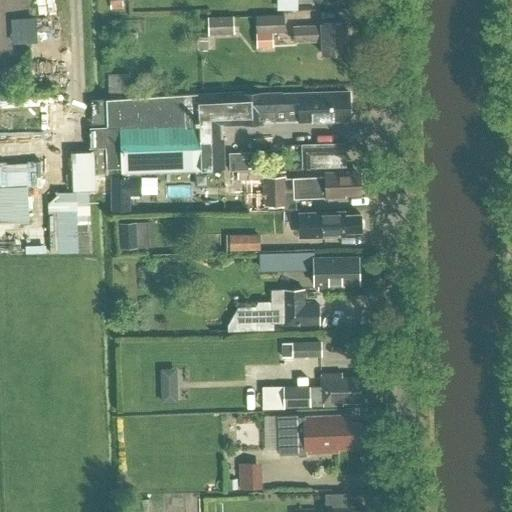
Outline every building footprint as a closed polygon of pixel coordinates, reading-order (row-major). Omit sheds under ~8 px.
[(284,15),(255,16),(256,33),(272,32),(285,32),(284,15)] [(207,16),(208,34),(234,33),(234,16),(207,16)] [(321,26),(293,27),(294,42),(322,41),(322,55),(347,54),(346,23),(321,24),(321,26)] [(272,32),(256,33),(256,48),(272,47),(272,32)] [(138,44),(128,45),(128,55),(138,54),(138,44)] [(222,171),(221,126),(349,121),(348,94),(242,98),(242,94),(106,99),(107,129),(120,128),(121,174),(200,172),(222,171)] [(93,101),(93,129),(105,129),(104,101),(93,101)] [(313,143),(301,144),(302,169),(314,168),(313,143)] [(107,147),(93,147),(94,175),(108,174),(107,147)] [(259,170),(258,152),(229,153),(229,171),(259,170)] [(0,219),(23,219),(22,163),(0,162),(0,219)] [(344,173),(325,174),(325,178),(286,179),(286,177),(263,177),(264,206),(284,206),(284,209),(296,209),(296,199),(325,199),(340,198),(340,195),(359,194),(359,176),(344,177),(344,173)] [(128,214),(127,181),(108,182),(109,215),(128,214)] [(343,214),(297,214),(298,238),(338,237),(338,233),(360,232),(360,228),(362,227),(362,222),(360,220),(360,216),(343,216),(343,214)] [(136,222),(118,223),(120,249),(137,248),(136,222)] [(260,234),(229,235),(230,251),(260,250),(260,234)] [(357,286),(357,258),(313,259),(313,286),(317,286),(317,291),(341,290),(341,286),(357,286)] [(303,305),(302,290),(280,291),(281,327),(318,326),(317,305),(303,305)] [(321,342),(281,343),(282,357),(321,356),(321,342)] [(320,376),(321,386),(262,387),(262,410),(284,410),(321,408),(341,408),(340,404),(364,403),(363,379),(340,380),(340,375),(320,376)] [(172,387),(161,387),(161,403),(178,403),(177,391),(172,387)] [(277,415),(278,456),(337,453),(337,451),(353,450),(353,444),(359,443),(358,424),(336,425),(336,417),(303,419),(303,417),(297,417),(297,414),(277,415)] [(237,463),(237,470),(250,469),(251,474),(238,474),(238,486),(255,485),(255,462),(237,463)] [(347,511),(347,509),(349,509),(349,496),(325,496),(325,511),(347,511)]
